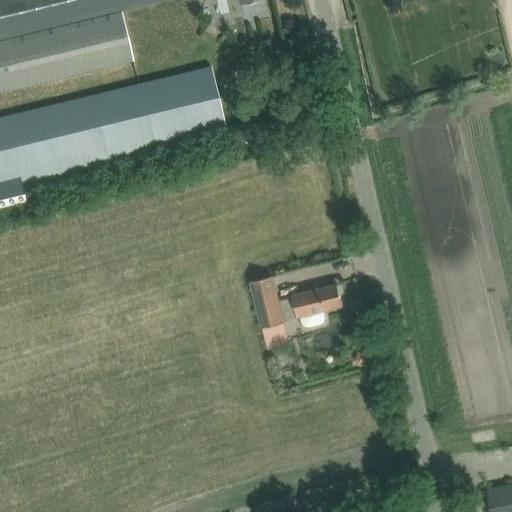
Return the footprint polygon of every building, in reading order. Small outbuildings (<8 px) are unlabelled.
[(0,0),(0,92),(134,59),(122,10),(164,0),(0,0)] [(211,67),(191,72),(0,118),(0,179),(225,126),(211,67)] [(326,316),(324,310),(343,305),(338,283),(292,295),(293,296),(279,300),(273,275),(251,281),(263,328),(285,322),(284,319),(297,316),(299,323),(306,327),(321,323),(326,316)] [(358,350),(354,358),(355,362),(360,365),(365,363),(369,356),(367,351),(362,349),(358,350)] [(511,511),(511,483),(506,485),(487,488),(490,511),(511,511)]
